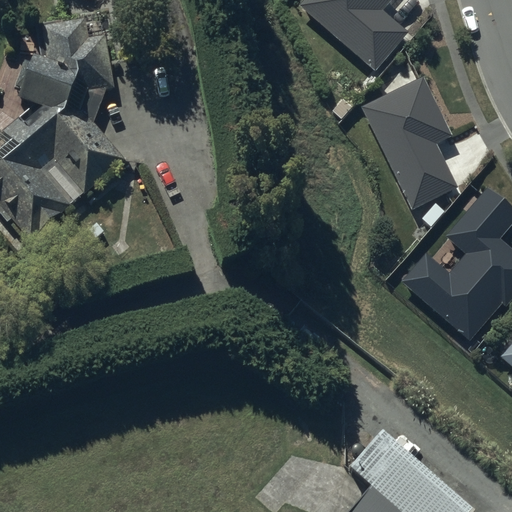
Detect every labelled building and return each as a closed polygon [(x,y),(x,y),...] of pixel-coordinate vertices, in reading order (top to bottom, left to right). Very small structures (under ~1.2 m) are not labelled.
[(392,0),(304,0),(299,7),(375,72),(409,32),(384,10),(392,0)] [(11,219),(29,240),(124,158),(92,120),(104,89),(113,88),(104,35),(90,37),(87,17),(37,25),(42,57),(32,54),(30,62),(26,61),(16,96),(35,104),(1,132),(0,130),(0,213),(7,222),(11,219)] [(423,77),(361,107),(411,210),(457,187),(436,143),(451,136),(423,77)] [(511,222),(511,206),(488,186),(446,236),(466,253),(449,273),(424,253),(400,282),(469,340),(501,302),(506,306),(511,298),(511,248),(499,238),(511,222)] [(511,341),(499,356),(511,367),(511,341)] [(347,511),(472,511),(475,509),(366,412),(331,451),(370,485),(347,511)]
